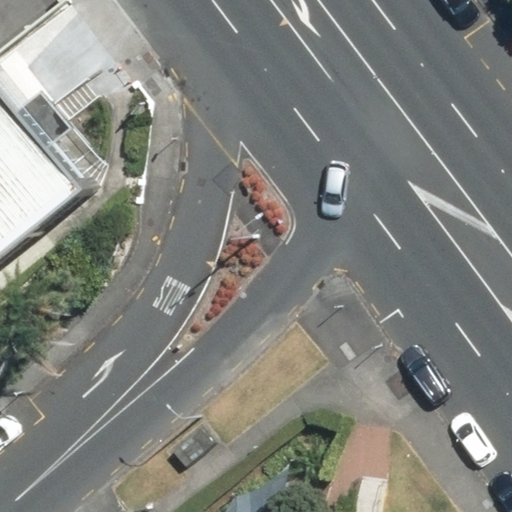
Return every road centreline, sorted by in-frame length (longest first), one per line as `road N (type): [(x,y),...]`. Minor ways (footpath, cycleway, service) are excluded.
road 1 (unclassified): [(130,371),(197,238),(215,128),(317,57)]
road 2 (unclassified): [(395,156),(267,294),(130,371)]
road 3 (primary): [(395,156),(511,306)]
road 4 (unclassified): [(130,371),(0,485)]
road 5 (primary): [(317,57),(395,156)]
